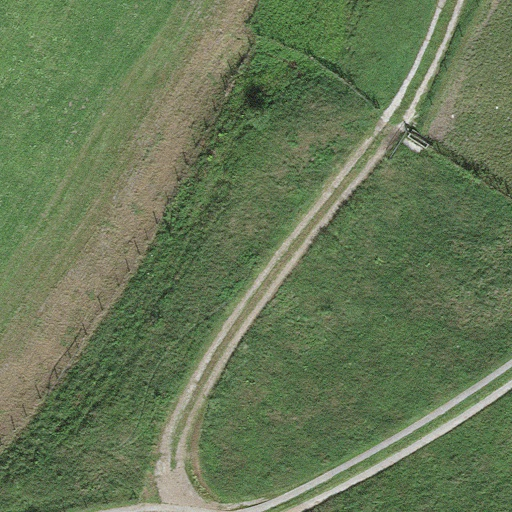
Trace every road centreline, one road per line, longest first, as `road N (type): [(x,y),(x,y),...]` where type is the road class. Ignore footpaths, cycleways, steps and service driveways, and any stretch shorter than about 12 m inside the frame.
road 1 (track): [(454,0),(392,129),(283,259),(202,382),(178,436),(172,479),(189,511)]
road 2 (track): [(275,511),(311,498),(511,368)]
